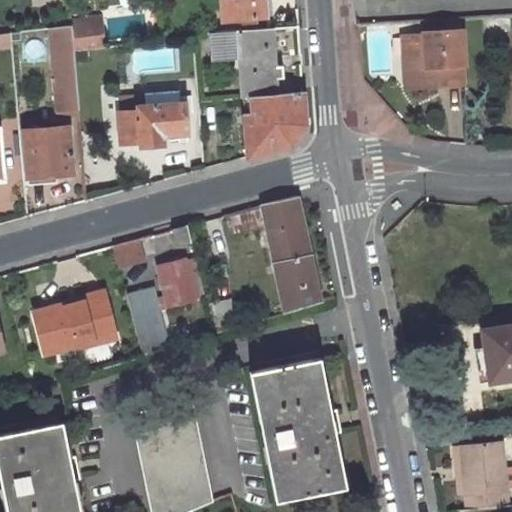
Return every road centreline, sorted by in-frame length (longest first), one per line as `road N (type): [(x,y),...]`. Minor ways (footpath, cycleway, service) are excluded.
road 1 (tertiary): [(335,165),(409,511)]
road 2 (residential): [(335,165),(0,254)]
road 3 (residential): [(511,174),(335,165)]
road 4 (tertiary): [(324,0),(335,165)]
